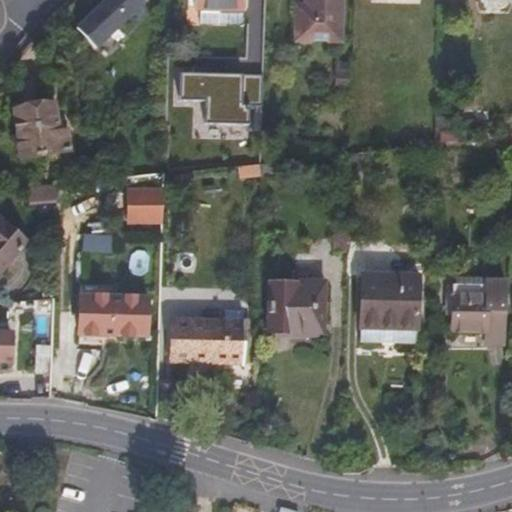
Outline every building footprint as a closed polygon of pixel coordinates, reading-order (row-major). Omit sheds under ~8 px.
[(98,53),(141,2),(138,0),(106,0),(76,35),(98,53)] [(198,14),(242,16),(242,0),(192,0),(193,13),(198,14)] [(332,49),(333,0),(300,0),(299,18),(287,18),(287,47),(332,49)] [(242,33),(242,16),(198,14),(198,31),(242,33)] [(260,75),(178,73),(177,101),(203,102),(203,124),(246,125),(246,106),(259,107),(260,75)] [(56,130),(52,103),(13,109),(20,155),(42,151),(43,157),(57,155),(57,150),(67,148),(65,128),(56,130)] [(443,118),(431,118),(430,134),(443,134),(443,118)] [(461,121),(460,135),(478,134),(477,122),(461,121)] [(443,134),(430,134),(430,143),(461,144),(460,135),(443,134)] [(30,202),(57,201),(57,184),(30,185),(30,202)] [(164,223),(163,185),(127,186),(127,223),(164,223)] [(0,278),(28,242),(0,221),(0,278)] [(340,255),(342,235),(326,234),(327,255),(340,255)] [(505,342),(506,277),(488,277),(488,282),(453,281),(452,328),(486,328),(487,342),(505,342)] [(271,337),(318,339),(319,289),(272,288),(271,337)] [(97,338),(146,339),(147,302),(99,299),(98,291),(75,290),(72,344),(96,344),(97,338)] [(408,347),(409,294),(355,291),(353,345),(408,347)] [(174,368),(246,370),(247,328),(174,326),(174,368)] [(28,383),(42,384),(43,357),(29,357),(28,383)]
